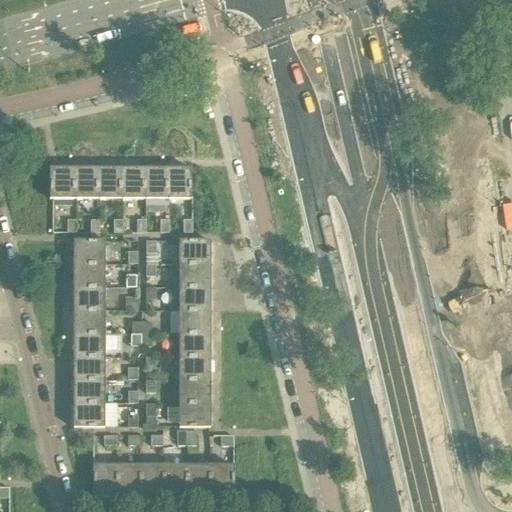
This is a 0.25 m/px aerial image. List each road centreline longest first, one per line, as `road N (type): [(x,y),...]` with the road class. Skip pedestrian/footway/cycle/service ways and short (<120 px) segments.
road 1 (residential): [(332,511),(222,52),(0,110)]
road 2 (secondary): [(475,511),(357,0)]
road 3 (secondary): [(272,0),(380,511)]
road 4 (residential): [(65,511),(0,249)]
road 5 (secondary): [(0,44),(162,0)]
